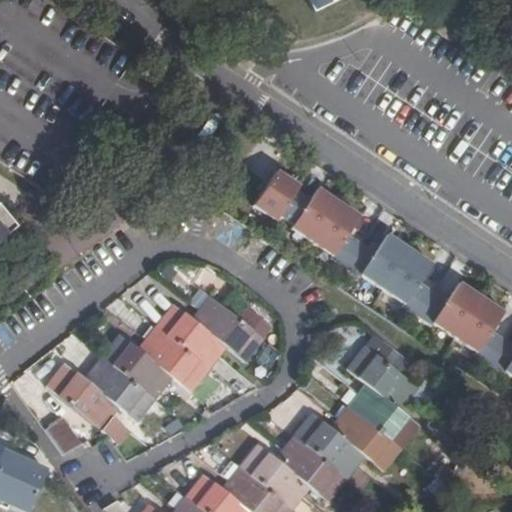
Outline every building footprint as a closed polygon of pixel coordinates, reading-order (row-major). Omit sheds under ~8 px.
[(307,0),(313,11),(334,0),(307,0)] [(511,401),(511,295),(315,164),(309,172),(231,122),(230,124),(203,164),(280,215),(266,237),(511,401)] [(273,217),(240,195),(229,212),(262,234),(273,217)] [(0,236),(10,228),(0,216),(0,236)] [(206,297),(196,310),(198,326),(216,341),(218,358),(226,348),(244,363),(262,340),(206,297)] [(171,304),(152,327),(208,371),(218,358),(216,341),(198,326),(196,310),(188,319),(171,304)] [(152,327),(141,340),(144,357),(161,371),(162,389),(171,378),(189,394),(208,371),(152,327)] [(117,335),(98,358),(153,401),(162,389),(161,371),(144,357),(141,340),(134,349),(117,335)] [(363,384),(355,394),(372,391),(391,406),(406,404),(417,390),(362,346),(344,369),(363,384)] [(98,358),(88,371),(90,387),(107,400),(109,418),(116,408),(135,423),(153,401),(98,358)] [(44,387),(99,431),(109,418),(107,400),(90,387),(88,371),(81,380),(62,365),(44,387)] [(355,394),(345,406),(400,450),(417,427),(399,412),(406,404),(391,406),(372,391),(355,394)] [(345,406),(334,420),(336,436),(354,451),(355,467),(363,457),(382,473),(400,450),(345,406)] [(308,414),(290,436),(345,480),(355,467),(354,451),(336,436),(334,420),(327,429),(308,414)] [(99,430),(116,443),(126,432),(109,418),(99,430)] [(65,425),(47,436),(66,461),(84,450),(65,425)] [(290,436),(279,450),(281,467),(299,481),(301,498),(309,488),(327,503),(345,480),(290,436)] [(254,445),(236,467),(291,511),(301,498),(299,481),(281,467),(279,450),(272,459),(254,445)] [(42,470),(2,453),(0,457),(0,500),(24,511),(42,470)] [(442,465),(435,477),(445,485),(452,470),(442,465)] [(236,467),(226,480),(228,497),(247,511),(246,511),(289,511),(291,511),(236,467)] [(201,476),(183,498),(201,511),(246,511),(247,511),(228,497),(226,480),(219,489),(201,476)] [(423,491),(433,500),(445,485),(435,477),(423,491)] [(201,511),(183,498),(173,510),(173,511),(201,511)] [(123,511),(119,501),(102,509),(103,511),(123,511)]
